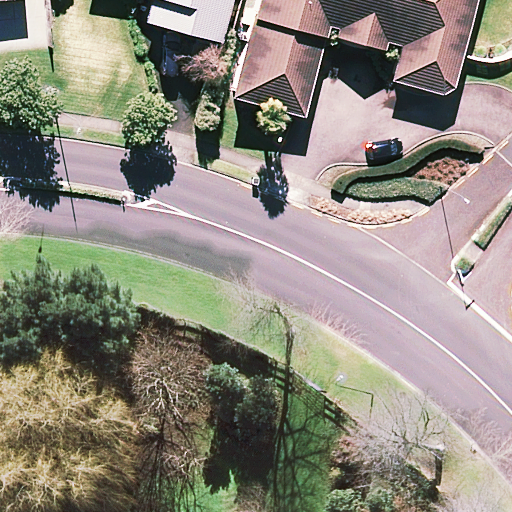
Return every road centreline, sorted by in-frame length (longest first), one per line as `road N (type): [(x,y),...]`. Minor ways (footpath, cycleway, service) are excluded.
road 1 (residential): [(415,321),(273,247),(140,203),(0,190)]
road 2 (residential): [(415,321),(511,213)]
road 3 (residential): [(511,412),(415,321)]
